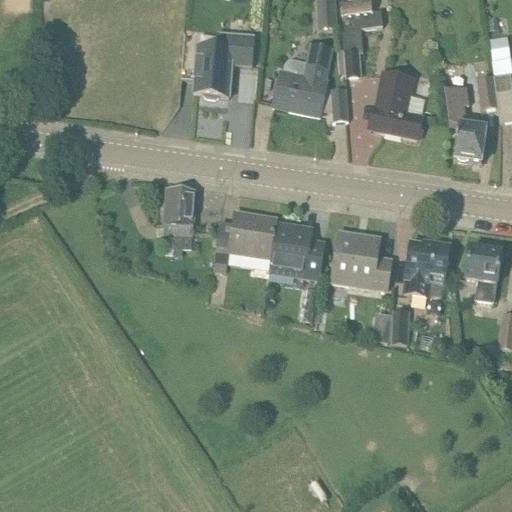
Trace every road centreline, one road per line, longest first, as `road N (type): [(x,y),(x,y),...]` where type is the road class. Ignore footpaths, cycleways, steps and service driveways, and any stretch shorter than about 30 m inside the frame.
road 1 (tertiary): [(511,212),(0,137)]
road 2 (track): [(122,155),(0,219)]
